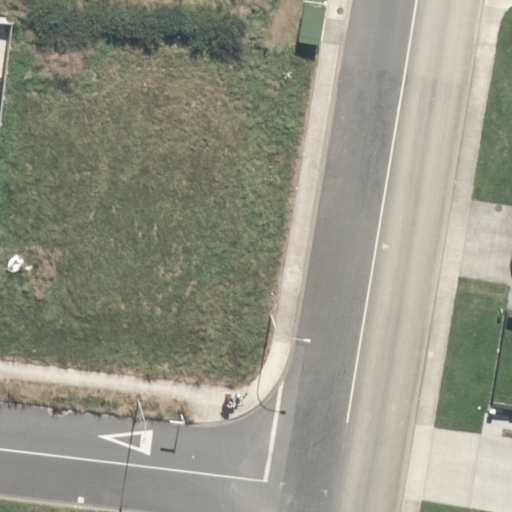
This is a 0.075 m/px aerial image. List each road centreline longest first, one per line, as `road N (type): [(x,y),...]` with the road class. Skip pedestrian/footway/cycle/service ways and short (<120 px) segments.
road 1 (residential): [(414,0),(337,486)]
road 2 (residential): [(0,445),(337,486)]
